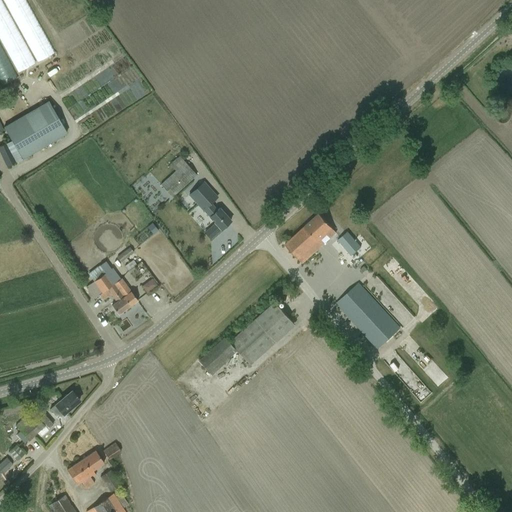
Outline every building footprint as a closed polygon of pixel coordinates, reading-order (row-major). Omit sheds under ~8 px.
[(0,0),(0,40),(18,73),(35,63),(0,0)] [(25,0),(2,0),(37,62),(54,52),(25,0)] [(48,102),(3,128),(22,159),(66,133),(48,102)] [(0,146),(0,147),(3,153),(8,166),(16,162),(10,150),(7,143),(0,146)] [(182,158),(189,153),(185,148),(178,153),(182,158)] [(172,150),(167,154),(171,159),(176,155),(175,154),(172,150)] [(160,184),(172,198),(196,175),(179,156),(169,165),(175,171),(160,184)] [(215,224),(205,233),(210,239),(220,229),(221,229),(230,221),(219,209),(217,211),(210,203),(216,198),(203,183),(189,195),(215,224)] [(285,244),(302,263),(336,232),(319,213),(285,244)] [(152,223),(147,227),(153,234),(157,230),(152,223)] [(167,225),(161,229),(166,235),(171,231),(167,225)] [(337,240),(345,248),(351,256),(360,247),(353,239),(346,232),(337,240)] [(120,263),(133,252),(129,248),(117,258),(120,263)] [(143,257),(136,263),(140,269),(148,263),(143,257)] [(94,298),(98,295),(113,284),(105,273),(102,275),(86,287),(94,298)] [(137,301),(131,293),(121,278),(113,284),(124,298),(118,302),(125,310),(137,301)] [(399,327),(358,283),(336,304),(377,348),(399,327)] [(118,315),(125,310),(118,302),(124,298),(113,284),(98,295),(102,300),(111,294),(116,302),(111,305),(118,315)] [(275,302),(230,342),(250,365),(295,325),(275,302)] [(217,344),(199,360),(212,375),(230,359),(229,358),(237,350),(230,342),(225,337),(217,344)] [(71,391),(49,409),(57,419),(79,401),(71,391)] [(20,431),(16,435),(24,443),(28,440),(29,440),(44,426),(35,417),(34,418),(29,413),(15,426),(20,431)] [(53,424),(45,415),(41,419),(49,428),(53,424)] [(103,451),(109,460),(110,459),(121,452),(115,443),(103,451)] [(24,454),(16,445),(8,451),(16,461),(24,454)] [(104,463),(101,459),(95,451),(66,470),(77,485),(82,482),(86,488),(94,483),(89,476),(92,475),(93,476),(95,475),(93,471),(104,463)] [(0,475),(12,464),(6,458),(0,463),(0,475)] [(110,492),(121,485),(110,470),(100,477),(110,492)] [(125,511),(122,508),(128,504),(124,498),(119,491),(113,494),(113,493),(85,511),(125,511)] [(75,511),(64,495),(48,506),(51,511),(75,511)]
